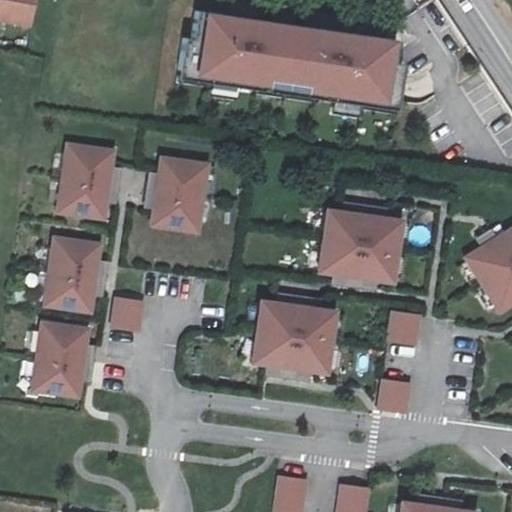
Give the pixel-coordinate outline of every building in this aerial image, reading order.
[(0,0),(0,26),(29,30),(33,0),(0,0)] [(183,43),(179,74),(212,79),(210,88),(256,94),(257,85),(316,93),(315,102),(361,108),(362,99),(398,103),(403,66),(394,65),(397,43),(195,15),(192,44),(183,43)] [(511,136),(511,117),(501,101),(481,115),(501,144),(511,136)] [(115,146),(71,140),(61,205),(105,211),(108,187),(119,189),(121,172),(111,170),(115,146)] [(209,160),(165,154),(161,178),(150,176),(147,193),(159,195),(155,219),(199,225),(209,160)] [(358,212),(330,207),(321,267),(349,271),(347,282),(364,285),(365,274),(393,278),(402,218),(374,214),(376,203),(359,200),(358,212)] [(511,227),(469,254),(501,308),(511,300),(511,227)] [(101,240),(57,234),(47,299),(91,305),(94,281),(105,283),(107,266),(97,264),(101,240)] [(292,302),(261,297),(253,357),(282,361),(281,372),(297,375),(299,364),(327,368),(336,308),(308,304),(310,293),(293,291),(292,302)] [(145,297),(118,293),(113,322),(140,326),(145,297)] [(421,313),(393,309),(389,338),(416,342),(421,313)] [(88,324),(45,318),(35,383),(79,389),(82,365),(93,367),(95,350),(85,348),(88,324)] [(411,379),(383,375),(379,404),(406,408),(411,379)] [(301,511),(307,475),(280,471),(273,511),(301,511)] [(365,511),(369,484),(342,480),(337,511),(365,511)] [(430,504),(402,499),(400,511),(473,511),(474,510),(446,506),(448,495),(431,492),(430,504)]
